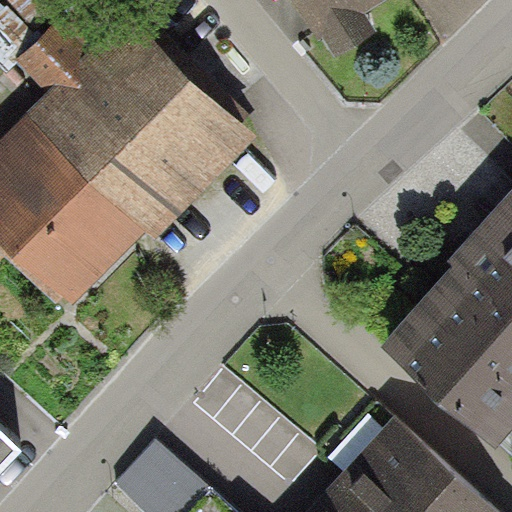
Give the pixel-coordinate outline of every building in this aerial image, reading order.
[(157,244),(249,142),(92,0),(74,0),(18,62),(50,91),(0,145),(0,260),(7,253),(74,314),(146,235),(157,244)] [(392,0),(292,0),(319,44),(322,41),(338,63),(376,37),(365,17),(392,0)] [(511,200),(509,198),(447,264),(456,272),(382,352),(495,455),(511,436),(511,200)] [(312,510),(313,511),(494,511),(399,421),(312,510)] [(0,483),(24,458),(0,436),(0,483)]
